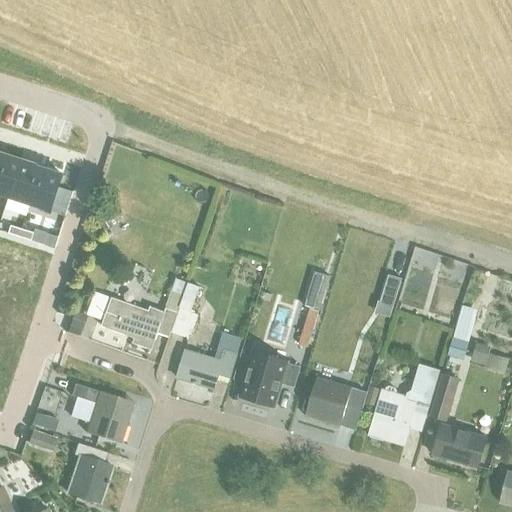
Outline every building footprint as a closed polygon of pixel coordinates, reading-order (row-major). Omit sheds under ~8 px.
[(0,154),(0,195),(7,198),(19,161),(0,154)] [(19,161),(7,198),(29,205),(41,168),(19,161)] [(41,168),(29,205),(51,212),(66,216),(74,192),(59,187),(63,175),(41,168)] [(9,226),(7,234),(18,238),(21,230),(9,226)] [(21,230),(18,238),(30,241),(32,233),(21,230)] [(170,337),(172,332),(189,284),(177,281),(165,313),(151,308),(149,312),(113,299),(102,327),(135,339),(133,344),(156,352),(162,335),(170,337)] [(189,284),(172,332),(191,338),(199,316),(191,313),(200,289),(189,284)] [(315,342),(322,300),(311,298),(304,340),(315,342)] [(383,329),(390,304),(380,301),(373,326),(383,329)] [(477,311),(462,306),(453,337),(468,342),(477,311)] [(76,311),(71,326),(84,331),(89,316),(76,311)] [(178,378),(215,389),(220,374),(231,378),(243,339),(224,333),(219,350),(216,360),(186,351),(178,378)] [(479,342),(475,362),(506,369),(511,349),(479,342)] [(241,397),(275,407),(281,383),(294,387),(300,368),(287,364),(287,363),(255,353),(241,397)] [(383,390),(370,435),(405,446),(411,428),(422,431),(440,371),(421,366),(413,391),(408,394),(407,398),(397,394),(398,391),(396,389),(390,387),(388,388),(387,391),(383,390)] [(444,375),(431,416),(447,421),(459,380),(444,375)] [(347,406),(361,410),(366,393),(317,378),(311,400),(307,399),(304,411),(307,412),(306,417),(341,427),(347,406)] [(85,435),(119,445),(129,414),(125,413),(128,402),(99,393),(74,386),(70,398),(94,405),(85,435)] [(443,424),(434,455),(478,469),(487,438),(443,424)] [(31,433),(27,445),(51,452),(54,441),(31,433)] [(67,495),(99,506),(112,469),(102,466),(106,454),(76,444),(72,456),(79,458),(67,495)] [(511,473),(509,473),(501,502),(511,504),(511,473)] [(0,491),(4,499),(12,495),(2,476),(0,477),(0,491)]
